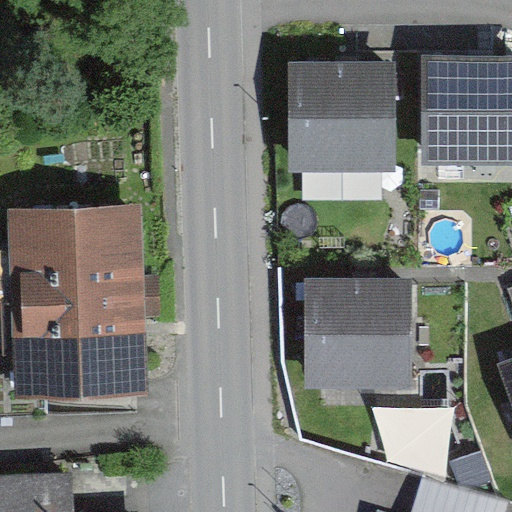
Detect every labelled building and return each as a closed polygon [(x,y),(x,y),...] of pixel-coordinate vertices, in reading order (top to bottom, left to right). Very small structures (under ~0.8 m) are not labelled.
[(511,152),(511,59),(428,60),(428,153),(511,152)] [(388,159),(388,66),(295,66),(295,160),(388,159)] [(23,300),(25,385),(137,381),(131,209),(19,213),(20,247),(0,247),(0,289),(0,300),(23,300)] [(405,375),(405,282),(311,282),(312,376),(405,375)] [(378,459),(448,475),(462,413),(393,397),(378,459)] [(497,457),(457,452),(453,486),(492,491),(497,457)] [(69,511),(68,475),(2,478),(3,511),(69,511)]
